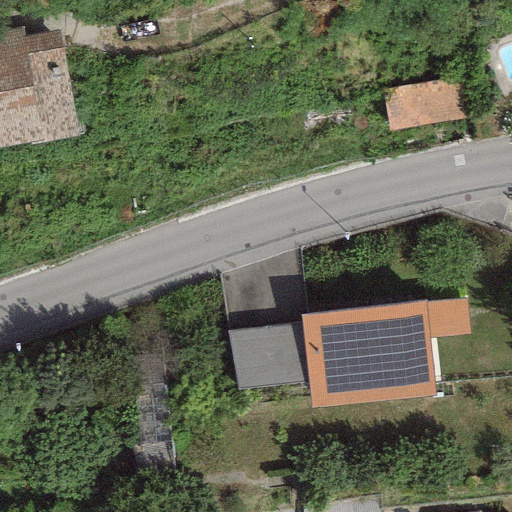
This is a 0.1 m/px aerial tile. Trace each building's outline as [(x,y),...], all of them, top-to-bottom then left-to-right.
[(16,4),(0,6),(0,152),(75,140),(56,32),(22,38),(16,4)] [(459,78),(378,91),(385,132),(466,120),(459,78)] [(464,298),(423,302),(427,339),(468,335),(464,298)] [(423,302),(298,315),(298,323),(306,382),(308,409),(433,397),(427,339),(423,302)] [(306,382),(298,323),(227,332),(235,392),(306,382)]
